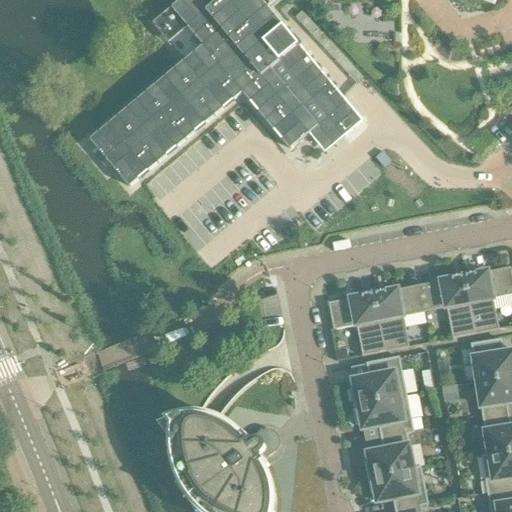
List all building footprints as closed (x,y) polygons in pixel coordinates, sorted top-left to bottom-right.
[(180,0),(182,1),(172,9),(189,28),(204,46),(91,141),(107,161),(111,165),(130,188),(243,94),(291,151),(309,135),(319,127),(327,137),(336,129),(344,138),(364,122),(269,9),(261,0),(180,0)] [(472,0),(478,3),(496,9),(498,0),(472,0)] [(377,159),(384,168),(391,163),(384,153),(382,155),(377,159)] [(467,277),(465,278),(477,335),(500,331),(494,300),(511,296),(511,272),(511,269),(477,275),(477,274),(467,276),(467,277)] [(453,280),(420,287),(425,313),(447,309),(453,340),(477,335),(465,278),(463,278),(463,277),(453,279),(453,280)] [(377,295),(375,295),(387,353),(410,349),(404,318),(425,313),(420,287),(387,293),(387,292),(377,294),(377,295)] [(363,298),(329,304),(335,331),(357,327),(363,358),(387,353),(375,295),(373,296),(373,295),(363,297),(363,298)] [(502,341),(472,346),(478,384),(511,378),(511,352),(504,354),(502,341)] [(400,359),(368,365),(370,378),(354,381),(356,390),(351,391),(354,407),(407,396),(400,359)] [(511,378),(478,384),(484,420),(509,416),(507,404),(511,403),(511,378)] [(457,386),(442,389),(445,405),(445,404),(460,402),(457,386)] [(407,396),(354,407),(357,423),(362,422),(364,431),(380,428),(382,439),(414,433),(407,396)] [(164,424),(160,425),(174,445),(173,445),(173,446),(174,455),(174,456),(175,459),(176,466),(176,467),(179,475),(181,479),(183,485),(178,487),(188,501),(187,502),(188,503),(189,502),(196,511),(328,511),(314,442),(286,447),(277,449),(278,446),(278,441),(276,442),(272,436),(273,435),(269,433),(264,433),(260,435),(255,438),(256,438),(247,443),(242,437),(241,435),(237,432),(234,429),(232,427),(227,425),(225,423),(219,421),(218,420),(214,419),(212,418),(211,418),(209,417),(208,417),(207,417),(205,417),(204,416),(202,416),(200,416),(195,416),(192,416),(186,416),(184,417),(180,417),(178,418),(177,418),(175,419),(172,420),(171,420),(170,421),(168,422),(164,424)] [(483,458),(511,453),(511,427),(511,428),(509,416),(484,420),(490,456),(483,457),(483,458)] [(370,463),(365,464),(369,480),(422,469),(421,468),(414,470),(408,435),(415,434),(414,433),(382,439),(385,451),(368,454),(370,463)] [(511,453),(483,458),(489,495),(511,491),(511,453)] [(422,469),(369,480),(372,496),(376,495),(378,504),(394,500),(396,511),(398,511),(429,506),(422,469)] [(511,511),(511,491),(489,495),(491,511),(511,511)]
